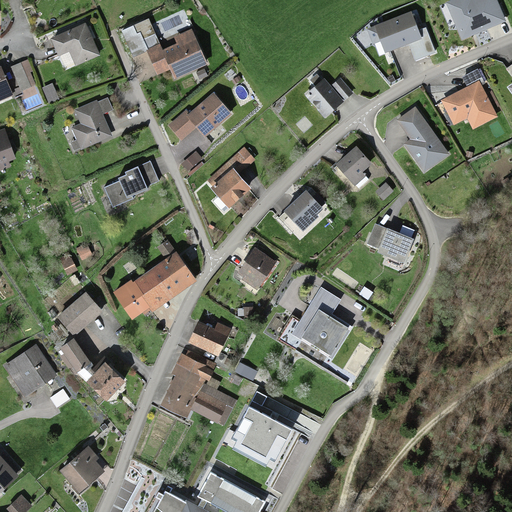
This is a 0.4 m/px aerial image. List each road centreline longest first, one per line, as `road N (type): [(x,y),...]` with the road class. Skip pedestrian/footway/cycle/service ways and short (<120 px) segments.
road 1 (residential): [(358,117),(419,208),(432,257),(370,375),(334,411),(279,511)]
road 2 (residential): [(101,511),(152,381),(212,262)]
road 3 (residential): [(111,37),(212,262)]
road 4 (track): [(511,363),(434,418),(372,492),(344,493)]
road 5 (residential): [(212,262),(266,199),(358,117)]
road 6 (residential): [(358,117),(511,38)]
road 7 (track): [(340,511),(367,432),(370,375)]
